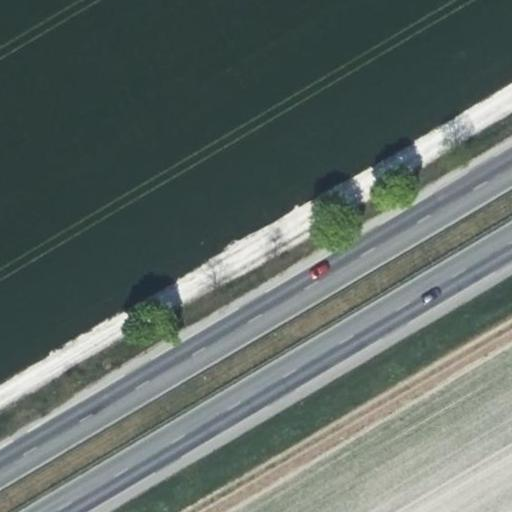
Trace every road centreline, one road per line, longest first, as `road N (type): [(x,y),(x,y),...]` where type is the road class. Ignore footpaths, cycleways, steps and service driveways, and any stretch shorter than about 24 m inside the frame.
road 1 (track): [(0,396),(511,93)]
road 2 (primary): [(511,167),(0,469)]
road 3 (primary): [(48,511),(511,240)]
